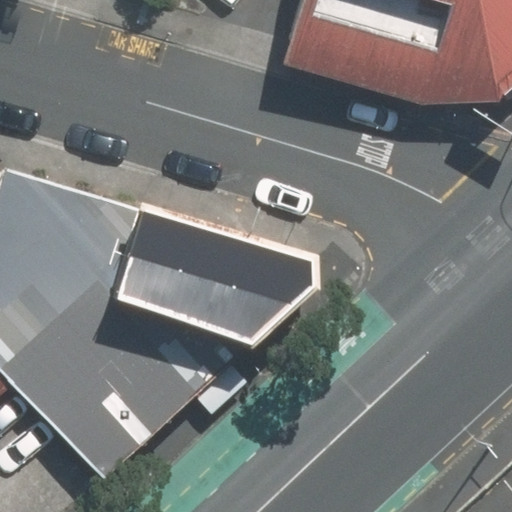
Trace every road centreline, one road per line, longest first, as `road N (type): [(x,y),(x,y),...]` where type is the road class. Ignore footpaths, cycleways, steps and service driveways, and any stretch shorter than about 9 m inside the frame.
road 1 (residential): [(511,234),(375,169),(0,55)]
road 2 (secondary): [(511,272),(253,511)]
